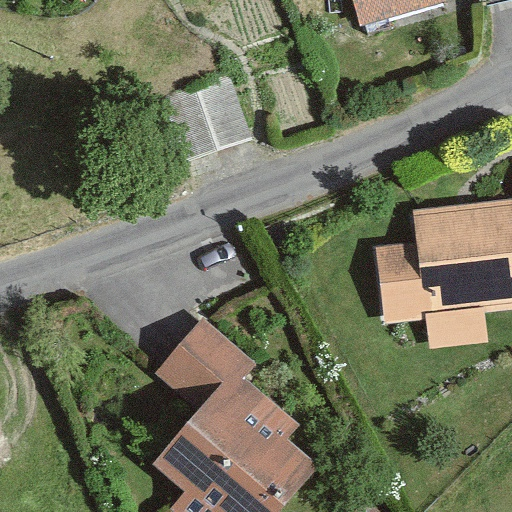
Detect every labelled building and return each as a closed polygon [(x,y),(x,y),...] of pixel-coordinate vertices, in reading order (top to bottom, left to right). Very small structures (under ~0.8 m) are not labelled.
[(343,0),(353,36),(447,11),(443,0),(343,0)] [(170,93),(184,154),(252,138),(238,78),(170,93)] [(415,251),(373,256),(382,333),(428,328),(431,356),(490,350),(486,316),(511,313),(511,203),(411,214),(415,251)] [(197,412),(148,470),(185,501),(175,511),(290,511),(321,476),(284,444),(298,427),(239,377),(252,362),(202,319),(154,375),(197,412)] [(376,511),(366,502),(356,511),(376,511)]
